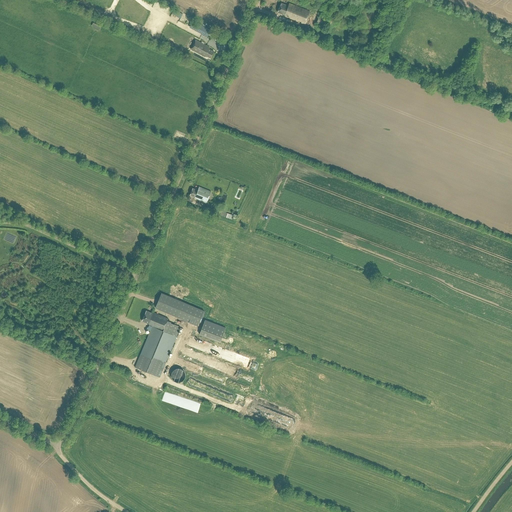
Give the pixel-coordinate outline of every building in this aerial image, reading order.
[(308,16),(310,11),(289,3),(288,6),(281,3),(277,12),(286,15),(285,16),(298,21),(298,20),(301,21),(301,22),(305,24),(305,23),(308,16)] [(319,15),(316,23),(322,26),(325,17),(319,15)] [(283,21),(281,26),(304,35),(306,29),(295,24),(294,26),(283,21)] [(193,29),(207,37),(211,30),(197,23),(193,29)] [(205,55),(210,58),(214,51),(206,47),(207,46),(196,40),(191,49),(205,57),(205,55)] [(211,191),(199,186),(198,190),(193,188),(190,195),(199,199),(198,200),(206,203),(211,191)] [(219,215),(224,216),(227,217),(228,213),(220,210),(220,211),(213,208),(213,209),(208,207),(206,211),(218,215),(219,215)] [(162,311),(189,322),(197,326),(201,316),(203,311),(161,293),(155,308),(162,311)] [(140,354),(135,367),(159,377),(164,364),(174,340),(175,341),(180,328),(179,327),(167,321),(168,318),(153,312),(153,313),(146,310),(142,321),(149,324),(149,325),(152,326),(140,354)] [(204,320),(199,333),(220,342),(225,328),(204,320)] [(251,394),(263,362),(198,337),(187,365),(191,371),(251,394)] [(187,377),(188,376),(187,374),(187,373),(186,372),(185,371),(184,370),(183,369),(182,369),(180,369),(179,369),(178,370),(177,370),(176,371),(175,372),(174,374),(174,375),(174,376),(174,377),(175,379),(175,380),(176,381),(178,382),(179,382),(180,382),(181,383),(182,382),(184,382),(185,381),(186,380),(187,378),(187,377)]
